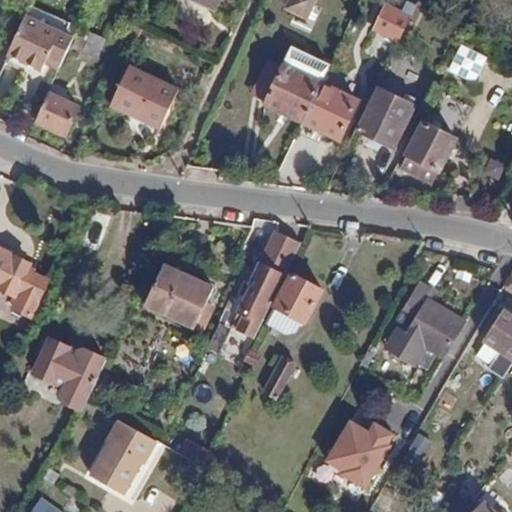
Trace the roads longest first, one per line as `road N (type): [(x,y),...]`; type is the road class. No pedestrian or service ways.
road 1 (residential): [(511,239),(60,174),(0,147)]
road 2 (unknown): [(188,191),(268,0)]
